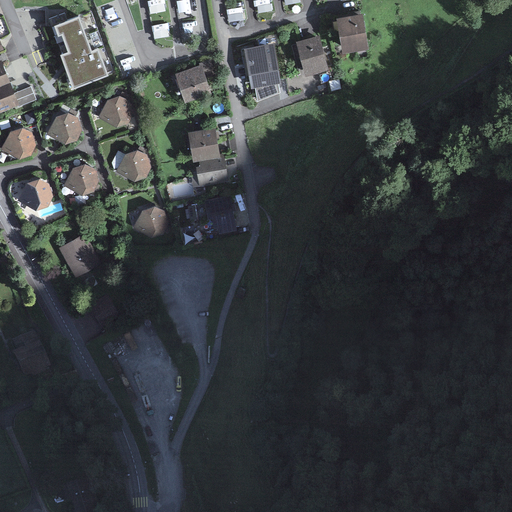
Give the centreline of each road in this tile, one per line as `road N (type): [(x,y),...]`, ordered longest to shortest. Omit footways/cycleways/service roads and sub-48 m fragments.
road 1 (residential): [(207,380),(256,232),(214,0)]
road 2 (primary): [(94,378),(0,205)]
road 3 (residential): [(0,174),(94,144),(109,193)]
road 4 (primary): [(140,511),(130,449),(94,378)]
